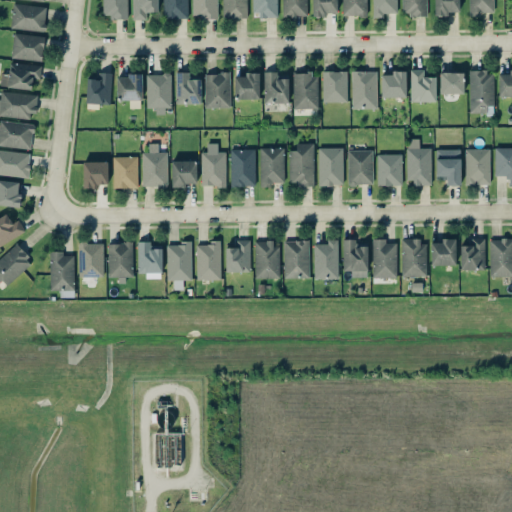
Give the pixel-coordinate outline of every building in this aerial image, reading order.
[(127,0),(103,0),(103,18),(128,17),(127,0)] [(157,0),(132,0),(133,19),(146,18),(146,12),(158,11),(157,0)] [(187,0),(162,0),(163,18),(188,18),(187,0)] [(218,17),(217,0),(192,0),(193,17),(218,17)] [(247,0),(222,0),(223,18),(248,18),(247,0)] [(276,0),(252,0),(253,16),(277,15),(276,0)] [(307,0),(282,0),(283,16),(307,16),(307,0)] [(312,0),(313,14),(338,14),(337,0),(312,0)] [(343,0),(343,15),(367,15),(367,0),(343,0)] [(372,0),(373,17),(383,17),(383,13),(397,12),(397,0),(372,0)] [(401,0),(402,15),(428,14),(427,0),(401,0)] [(459,0),(434,0),(435,15),(449,15),(449,11),(460,11),(459,0)] [(469,0),(469,13),(494,13),(493,0),(469,0)] [(44,31),(47,7),(14,2),(10,27),(44,31)] [(11,57),(42,61),(45,36),(14,32),(11,57)] [(1,72),(0,85),(32,88),(33,76),(40,77),(41,65),(10,62),(9,73),(1,72)] [(410,69),(411,101),(436,101),(436,76),(424,76),(423,69),(410,69)] [(511,69),(509,69),(509,73),(498,73),(499,96),(511,95),(511,69)] [(264,71),(264,103),(289,102),(288,77),(278,78),(278,70),(264,71)] [(322,71),(323,101),(347,101),(347,70),(322,71)] [(352,108),(377,108),(376,70),(351,71),(352,108)] [(381,97),(406,96),(406,70),(391,71),(391,74),(381,74),(381,97)] [(469,71),(470,112),(494,112),(494,70),(469,71)] [(176,103),(201,103),(200,75),(188,75),(188,71),(175,72),(176,103)] [(440,72),(440,93),(464,93),(464,71),(440,72)] [(230,72),(205,72),(206,107),(230,107),(230,72)] [(259,72),(244,72),(244,76),(234,76),(234,98),(259,99),(259,72)] [(294,108),(318,108),(318,72),(293,72),(294,108)] [(86,103),(111,103),(112,73),(87,73),(86,103)] [(171,73),(147,73),(147,107),(156,108),(156,114),(165,114),(165,107),(171,107),(171,73)] [(142,100),(142,74),(116,74),(117,100),(142,100)] [(0,115),(37,116),(37,93),(0,91),(0,99),(0,98),(0,115)] [(0,144),(31,149),(34,124),(1,119),(0,122),(0,144)] [(407,183),(431,183),(431,147),(420,147),(419,138),(407,138),(407,183)] [(142,152),(142,185),(168,185),(167,151),(158,151),(158,142),(149,142),(149,151),(142,152)] [(218,143),(207,142),(206,151),(202,151),(201,185),(226,186),(226,151),(217,151),(218,143)] [(289,149),(289,184),(313,185),(314,143),(297,142),(296,150),(289,149)] [(511,183),(511,146),(495,147),(495,175),(508,175),(508,184),(511,183)] [(284,147),(260,147),(260,184),(284,183),(284,147)] [(343,147),(318,147),(319,185),(343,184),(343,147)] [(31,153),(0,148),(0,173),(27,178),(31,153)] [(255,148),(230,149),(231,186),(255,185),(255,148)] [(461,184),(460,148),(435,149),(436,180),(446,179),(446,184),(461,184)] [(466,184),(490,184),(489,148),(465,148),(466,184)] [(372,149),(347,149),(348,184),(373,184),(372,149)] [(401,153),(377,153),(377,184),(402,184),(401,153)] [(114,187),(138,187),(137,156),(113,156),(114,187)] [(172,185),(197,185),(196,160),(171,160),(172,185)] [(83,187),(98,187),(98,183),(108,184),(108,161),(83,161),(83,187)] [(19,181),(0,179),(0,204),(20,206),(21,192),(18,192),(19,181)] [(0,246),(25,231),(17,219),(13,223),(6,212),(0,216),(0,246)] [(460,245),(460,268),(485,268),(485,237),(472,238),(472,245),(460,245)] [(343,270),(351,270),(351,276),(368,276),(367,242),(355,242),(355,238),(343,238),(343,270)] [(397,277),(396,242),(386,242),(386,238),(372,238),(373,278),(397,277)] [(425,238),(401,238),(402,276),(425,275),(425,238)] [(431,265),(456,264),(456,238),(441,238),(441,242),(431,242),(431,265)] [(511,275),(511,238),(489,238),(490,276),(511,275)] [(221,279),(220,239),(210,240),(210,244),(196,244),(197,279),(221,279)] [(226,271),(250,271),(250,239),(237,239),(237,246),(225,246),(226,271)] [(338,278),(338,239),(327,239),(327,243),(313,243),(314,279),(338,278)] [(192,280),(191,240),(179,240),(180,244),(167,244),(167,280),(178,280),(192,280)] [(278,277),(278,240),(255,240),(255,278),(278,277)] [(283,240),(284,278),(310,277),(308,240),(283,240)] [(138,273),(163,272),(162,244),(150,244),(150,241),(137,241),(138,273)] [(78,276),(103,276),(103,242),(79,242),(78,276)] [(133,276),(133,242),(107,242),(108,276),(133,276)] [(0,257),(0,284),(4,288),(32,261),(15,243),(0,257)] [(74,255),(64,255),(64,251),(50,251),(50,290),(74,290),(74,255)]
